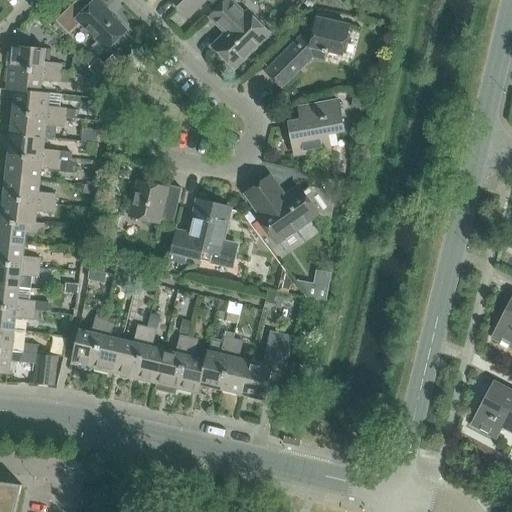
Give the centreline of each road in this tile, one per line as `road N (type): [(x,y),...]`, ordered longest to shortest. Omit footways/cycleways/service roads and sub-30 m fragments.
road 1 (unclassified): [(395,493),(152,435),(0,411)]
road 2 (residential): [(395,493),(479,147)]
road 3 (residential): [(127,147),(223,173),(246,157),(256,122),(134,0)]
road 4 (residential): [(479,147),(511,8)]
